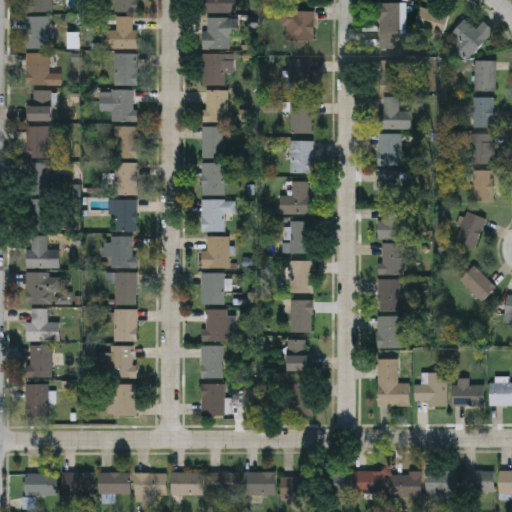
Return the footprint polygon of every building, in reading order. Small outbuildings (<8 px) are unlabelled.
[(52,0),(52,11),(28,11),(28,0),(52,0)] [(112,10),(112,0),(137,0),(137,10),(112,10)] [(236,0),(236,11),(204,11),(204,0),(236,0)] [(398,48),(379,48),(379,2),(398,2),(398,48)] [(415,30),(419,7),(447,12),(443,35),(415,30)] [(313,39),(283,39),(283,11),(313,11),(313,39)] [(26,48),(26,15),(49,15),(49,48),(26,48)] [(104,48),(104,29),(116,29),(116,15),(132,15),(132,29),(138,29),(138,48),(104,48)] [(203,48),(203,17),(237,17),(237,38),(233,38),(233,48),(203,48)] [(483,20),(494,29),(473,53),(450,33),(464,18),(476,29),(483,20)] [(61,84),(25,84),(25,52),(48,52),(48,72),(61,72),(61,84)] [(137,53),(136,84),(113,84),(114,52),(137,53)] [(232,72),(225,72),(225,84),(202,84),(202,53),(232,53),(232,72)] [(288,58),(310,58),(310,90),(288,90),(288,58)] [(402,59),(402,92),(381,92),(381,59),(402,59)] [(495,60),(495,90),(474,90),(474,60),(495,60)] [(52,121),(26,121),(26,105),(33,105),(33,90),(52,90),(52,121)] [(112,110),(99,110),(99,90),(135,90),(135,121),(112,121),(112,110)] [(204,121),(204,90),(228,90),(228,121),(204,121)] [(411,128),(380,128),(380,96),(399,96),(399,110),(411,110),(411,128)] [(494,127),(473,127),(473,97),(494,97),(494,127)] [(312,132),(289,132),(289,100),(312,100),(312,132)] [(49,156),(26,156),(26,125),(49,125),(49,156)] [(138,157),(115,157),(115,125),(138,125),(138,157)] [(225,126),(225,158),(201,158),(201,126),(225,126)] [(377,164),(377,133),(401,133),(401,164),(377,164)] [(471,162),(471,133),(494,133),(494,162),(471,162)] [(313,139),(313,172),(289,172),(289,139),(313,139)] [(48,162),(48,176),(55,176),(55,193),(30,193),(30,162),(48,162)] [(114,194),(114,162),(137,162),(137,194),(114,194)] [(225,162),(225,194),(201,194),(201,162),(225,162)] [(401,169),(401,200),(378,200),(378,169),(401,169)] [(473,200),(473,169),(494,169),(494,200),(473,200)] [(313,213),(281,213),(281,194),(292,194),(292,180),(307,180),(308,195),(313,195),(313,213)] [(28,198),(57,199),(57,227),(27,226),(28,198)] [(137,230),(114,230),(114,198),(137,198),(137,230)] [(225,231),(201,231),(201,199),(235,199),(235,213),(225,213),(225,231)] [(379,237),(379,204),(400,204),(400,237),(379,237)] [(475,247),(454,239),(465,210),(486,218),(475,247)] [(291,252),(291,220),(313,220),(313,252),(291,252)] [(26,267),(26,235),(50,235),(50,245),(60,245),(60,267),(26,267)] [(135,235),(135,267),(110,267),(110,256),(108,256),(108,235),(135,235)] [(205,235),(229,235),(229,266),(205,266),(205,235)] [(404,242),(404,274),(381,274),(381,242),(404,242)] [(313,260),(313,292),(291,292),(291,260),(313,260)] [(496,284),(484,301),(459,282),(471,265),(496,284)] [(60,292),(53,292),(53,303),(26,303),(26,271),(60,271),(60,292)] [(114,282),(105,282),(105,272),(137,272),(137,304),(114,304),(114,282)] [(225,303),(202,303),(202,272),(225,272),(225,303)] [(399,278),(399,311),(377,311),(377,278),(399,278)] [(313,332),(291,332),(291,299),(313,299),(313,332)] [(59,340),(26,340),(26,308),(47,308),(47,322),(59,322),(59,340)] [(137,340),(111,340),(111,309),(137,309),(137,340)] [(204,339),(204,309),(227,309),(227,339),(204,339)] [(377,347),(377,315),(400,315),(400,347),(377,347)] [(305,350),(289,350),(289,341),(305,341),(305,350)] [(52,345),(52,377),(29,377),(29,345),(52,345)] [(135,345),(135,376),(110,376),(110,345),(135,345)] [(201,377),(201,345),(223,345),(223,377),(201,377)] [(287,370),(287,353),(313,353),(313,370),(287,370)] [(409,382),(409,406),(377,406),(377,358),(398,358),(398,382),(409,382)] [(446,372),(446,404),(420,404),(420,372),(446,372)] [(511,404),(489,404),(489,382),(511,382),(511,404)] [(201,415),(201,383),(225,383),(225,415),(201,415)] [(314,415),(291,415),(290,383),(313,383),(314,415)] [(26,416),(26,384),(48,384),(48,416),(26,416)] [(137,415),(110,415),(110,384),(137,384),(137,415)] [(483,405),(452,405),(452,384),(483,384),(483,405)] [(456,470),(456,498),(426,498),(426,470),(456,470)] [(494,470),(494,492),(464,492),(464,470),(494,470)] [(511,470),(511,494),(499,494),(499,470),(511,470)] [(275,471),(275,494),(245,494),(245,471),(275,471)] [(383,471),(383,492),(352,492),(352,471),(383,471)] [(24,495),(24,472),(58,472),(58,495),(24,495)] [(63,472),(94,472),(94,496),(63,496),(63,472)] [(130,472),(130,494),(99,494),(99,472),(130,472)] [(135,494),(135,472),(166,472),(166,494),(135,494)] [(203,472),(203,494),(171,494),(171,472),(203,472)] [(239,493),(207,493),(207,472),(239,472),(239,493)] [(348,472),(348,494),(325,494),(325,472),(348,472)] [(421,497),(393,497),(393,472),(421,472),(421,497)] [(311,498),(281,498),(281,476),(311,476),(311,498)]
